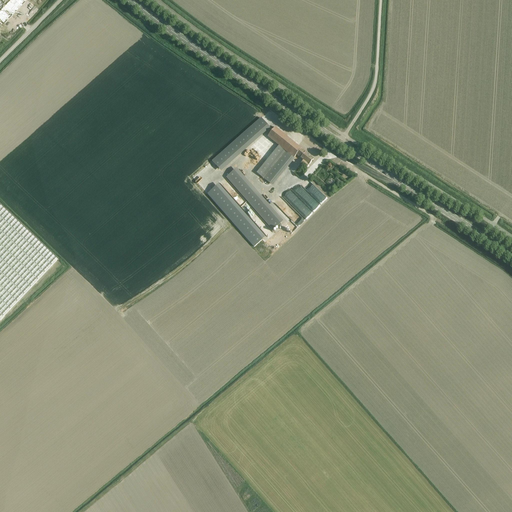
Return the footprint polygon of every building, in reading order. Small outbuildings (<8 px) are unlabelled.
[(11,0),(0,12),(0,23),(3,26),(26,3),(22,0),(11,0)] [(219,169),(268,126),(261,118),(212,162),(219,169)] [(268,126),(219,169),(221,172),(270,128),(268,126)] [(268,137),(282,148),(292,156),(294,158),(297,155),(303,160),(302,162),(301,161),(300,163),(306,168),(313,159),(301,150),(302,149),(275,128),(268,137)] [(292,156),(282,148),(260,175),(270,184),(292,156)] [(283,222),(237,169),(234,171),(280,224),(283,222)] [(226,178),(240,194),(250,205),(273,230),(280,224),(234,171),(226,178)] [(218,185),(216,187),(262,240),(264,238),(218,185)] [(216,187),(208,194),(254,247),(262,240),(216,187)] [(0,321),(57,261),(0,207),(0,321)]
